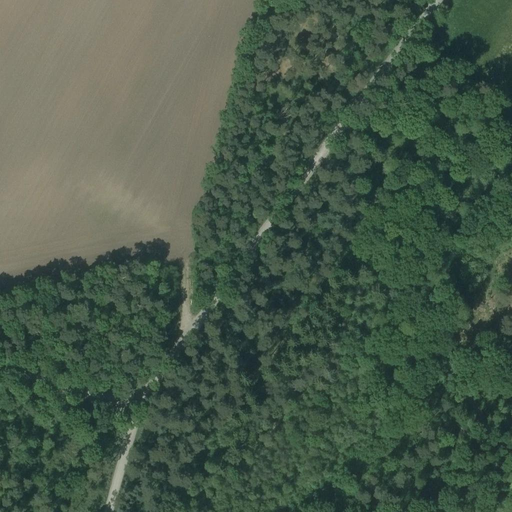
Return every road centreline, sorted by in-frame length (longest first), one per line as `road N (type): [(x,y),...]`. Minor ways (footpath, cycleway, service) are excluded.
road 1 (track): [(135,408),(438,0)]
road 2 (track): [(0,198),(100,186),(136,209),(184,270),(189,333)]
road 3 (track): [(135,408),(0,364)]
